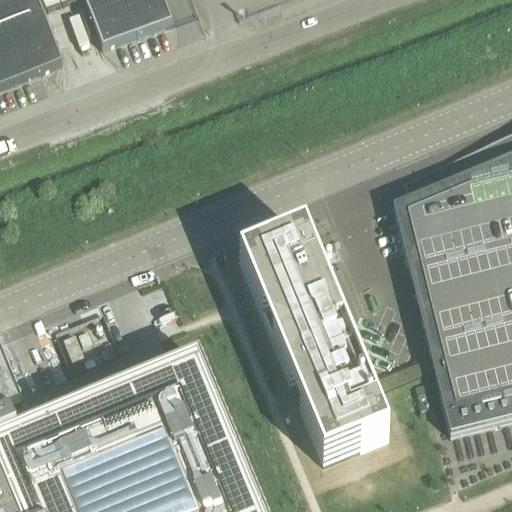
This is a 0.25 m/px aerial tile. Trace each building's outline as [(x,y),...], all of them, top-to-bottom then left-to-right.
[(0,0),(0,94),(62,71),(39,9),(62,0),(80,0),(102,55),(172,29),(172,28),(161,0),(0,0)] [(511,141),(405,186),(413,206),(393,214),(432,371),(436,385),(450,443),(511,427),(511,141)] [(366,389),(304,241),(239,268),(290,392),(299,415),(323,472),(389,444),(371,403),(434,377),(430,362),(366,389)] [(75,341),(63,346),(72,369),(84,364),(80,352),(75,341)] [(0,368),(0,511),(258,511),(240,467),(235,457),(215,407),(210,397),(197,366),(141,389),(136,391),(106,403),(96,408),(67,420),(54,425),(16,441),(10,425),(10,424),(21,419),(13,400),(0,368)]
